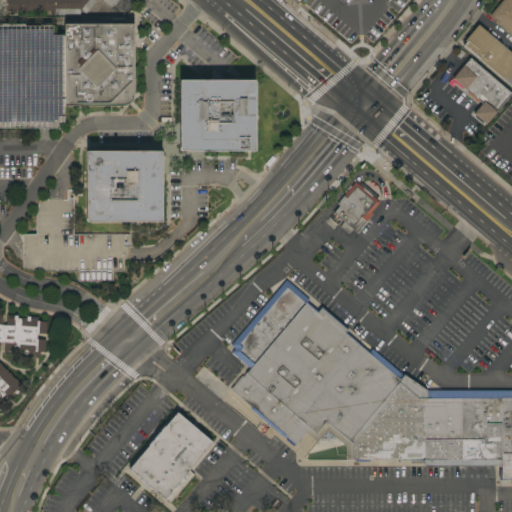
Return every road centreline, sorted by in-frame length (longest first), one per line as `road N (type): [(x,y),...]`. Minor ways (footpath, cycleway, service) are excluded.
road 1 (primary): [(355,117),(511,246)]
road 2 (primary): [(229,7),(355,117)]
road 3 (primary): [(375,95),(261,0)]
road 4 (tertiary): [(260,221),(355,117)]
